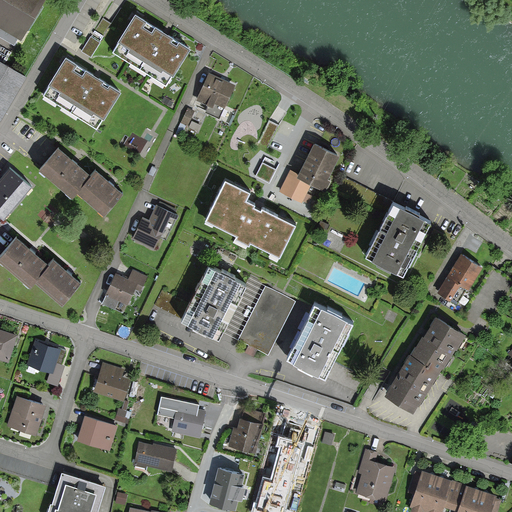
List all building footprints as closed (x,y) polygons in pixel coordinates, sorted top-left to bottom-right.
[(0,0),(0,23),(24,38),(47,0),(0,0)] [(189,47),(134,11),(110,48),(165,84),(189,47)] [(91,37),(82,51),(91,56),(100,42),(91,37)] [(119,88),(65,53),(41,91),(96,125),(119,88)] [(0,56),(0,122),(30,74),(0,56)] [(210,71),(197,101),(208,105),(205,113),(221,120),(226,109),(227,109),(239,84),(210,71)] [(189,124),(196,111),(190,107),(183,121),(189,124)] [(271,147),(275,135),(265,131),(260,143),(271,147)] [(314,144),(300,175),(292,171),(282,192),(302,202),(312,182),(322,187),(337,155),(314,144)] [(73,200),(77,195),(93,177),(58,147),(38,170),(73,200)] [(255,176),(269,184),(277,169),(263,162),(255,176)] [(13,168),(0,181),(0,213),(4,217),(32,187),(13,168)] [(97,172),(93,177),(77,195),(103,217),(122,195),(97,172)] [(394,203),(340,174),(332,188),(387,217),(394,203)] [(229,193),(222,189),(212,211),(220,214),(215,224),(237,235),(239,231),(251,238),(250,241),(273,251),(277,241),(287,246),(297,224),(258,206),(246,201),(251,192),(233,184),(229,193)] [(150,218),(149,220),(143,217),(132,239),(155,250),(161,237),(166,239),(176,219),(177,219),(179,215),(176,214),(178,210),(160,201),(158,205),(157,205),(150,218)] [(367,253),(405,273),(433,221),(395,201),(394,203),(387,217),(367,253)] [(0,261),(31,289),(36,284),(51,267),(17,236),(0,254),(0,261)] [(461,252),(436,290),(457,303),(482,266),(461,252)] [(55,262),(51,267),(36,284),(62,307),(81,286),(55,262)] [(180,319),(218,337),(243,284),(206,266),(180,319)] [(511,279),(494,269),(491,267),(463,314),(440,300),(434,310),(481,338),(511,286),(511,279)] [(127,303),(129,304),(135,289),(142,292),(148,277),(141,274),(133,271),(129,280),(115,274),(111,283),(102,303),(123,312),(127,303)] [(294,299),(265,284),(237,337),(267,352),(294,299)] [(287,358),(323,376),(331,359),(351,321),(316,303),(287,358)] [(384,388),(411,405),(462,327),(434,310),(384,388)] [(13,331),(0,327),(0,356),(5,358),(13,331)] [(59,346),(33,337),(24,362),(50,371),(47,380),(55,383),(62,363),(54,361),(59,346)] [(323,376),(357,392),(365,376),(331,359),(323,376)] [(124,370),(103,363),(93,392),(123,402),(131,378),(122,376),(124,370)] [(42,400),(15,392),(5,423),(32,431),(42,400)] [(198,410),(199,404),(161,398),(158,416),(174,419),(172,432),(200,437),(205,411),(198,410)] [(118,419),(130,422),(133,411),(120,408),(118,419)] [(262,422),(237,415),(229,444),(254,451),(262,422)] [(117,426),(85,416),(77,440),(109,450),(117,426)] [(153,446),(139,443),(133,467),(146,470),(147,465),(171,471),(176,449),(154,444),(153,446)] [(376,448),(364,444),(355,471),(360,472),(355,488),(383,497),(394,462),(374,456),(376,448)] [(277,511),(295,449),(282,446),(272,482),(265,480),(257,509),(268,511),(277,511)] [(407,504),(421,509),(434,469),(419,464),(417,471),(412,469),(406,488),(412,490),(407,504)] [(243,473),(220,468),(212,501),(234,507),(243,473)] [(435,511),(439,500),(447,503),(455,478),(449,476),(449,473),(434,469),(421,509),(431,511),(435,511)] [(99,511),(107,487),(62,473),(52,505),(50,505),(47,511),(99,511)] [(452,511),(469,511),(477,485),(462,480),(455,478),(447,503),(455,505),(452,511)] [(493,490),(477,485),(469,511),(494,511),(500,495),(492,492),(493,490)] [(127,493),(118,491),(115,501),(124,503),(127,493)]
